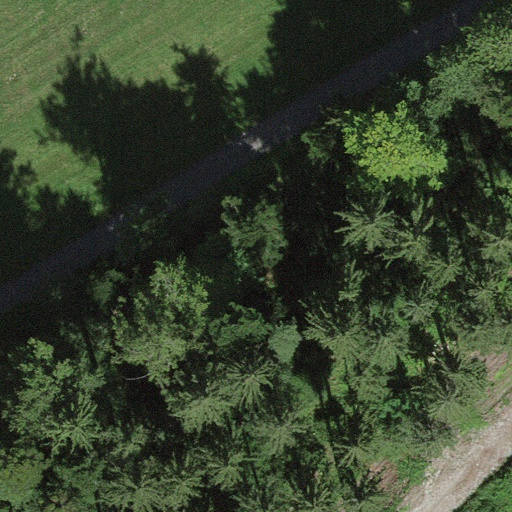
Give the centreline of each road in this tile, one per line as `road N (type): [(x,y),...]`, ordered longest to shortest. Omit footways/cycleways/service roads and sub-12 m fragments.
road 1 (unclassified): [(0,302),(501,0)]
road 2 (track): [(511,410),(413,511)]
